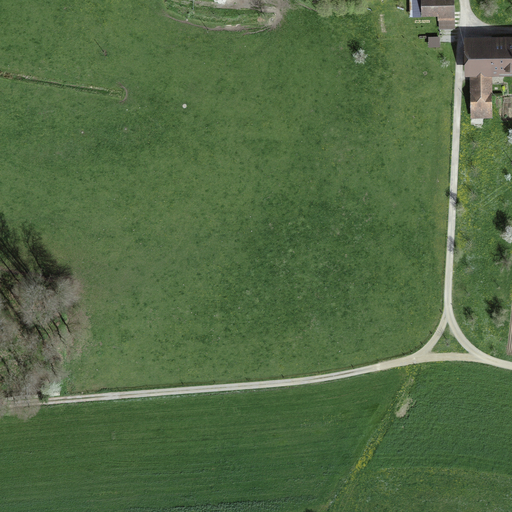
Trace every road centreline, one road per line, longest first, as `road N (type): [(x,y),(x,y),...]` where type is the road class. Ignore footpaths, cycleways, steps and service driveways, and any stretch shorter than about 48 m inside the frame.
road 1 (track): [(447,314),(416,357),(321,379),(62,399)]
road 2 (track): [(464,24),(447,314)]
